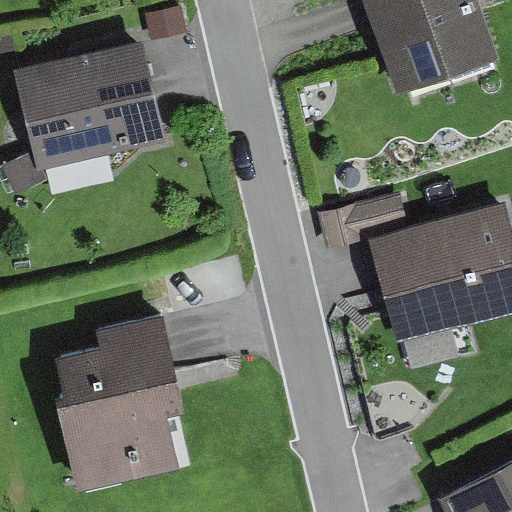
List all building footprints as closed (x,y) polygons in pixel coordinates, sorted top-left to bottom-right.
[(481,0),(365,0),(386,59),(396,88),(450,69),(454,80),(496,65),(493,55),(500,53),(481,0)] [(181,3),(145,11),(150,37),(187,30),(181,3)] [(141,34),(13,63),(33,148),(37,167),(41,166),(165,138),(141,34)] [(37,167),(33,148),(0,163),(16,192),(48,177),(41,166),(37,167)] [(368,233),(409,222),(400,189),(322,209),(319,210),(327,243),(368,233)] [(409,222),(368,233),(397,340),(511,308),(511,218),(506,196),(409,222)] [(100,340),(56,350),(63,385),(56,387),(78,484),(181,461),(168,405),(187,401),(166,306),(95,322),(100,340)] [(511,511),(511,452),(437,491),(448,511),(511,511)]
